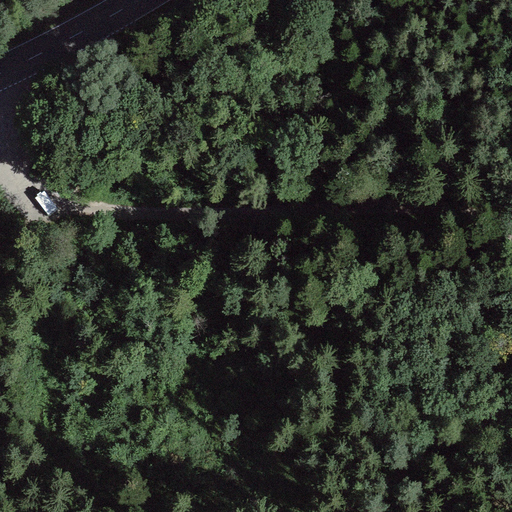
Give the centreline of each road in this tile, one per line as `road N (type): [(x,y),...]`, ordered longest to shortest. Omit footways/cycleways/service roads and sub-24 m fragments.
road 1 (track): [(511,238),(478,221),(362,205),(89,214),(32,200),(0,152)]
road 2 (secondary): [(0,72),(138,0)]
